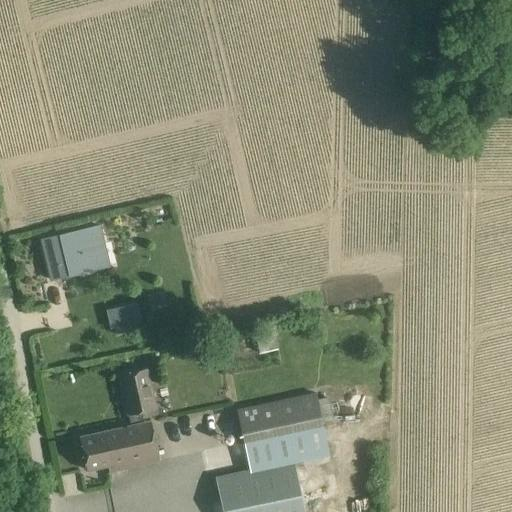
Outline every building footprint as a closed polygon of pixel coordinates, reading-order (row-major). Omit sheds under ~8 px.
[(91,227),(40,240),(50,280),(101,267),(91,227)] [(136,303),(106,311),(110,328),(140,321),(136,303)] [(261,352),(278,349),(275,332),(257,335),(261,352)] [(119,375),(130,426),(143,423),(141,411),(155,408),(146,369),(119,375)] [(237,410),(244,441),(321,424),(315,393),(237,410)] [(151,421),(143,423),(130,426),(80,437),(87,471),(108,466),(109,471),(135,466),(160,461),(151,421)] [(223,511),(304,511),(293,460),(215,476),(223,511)]
